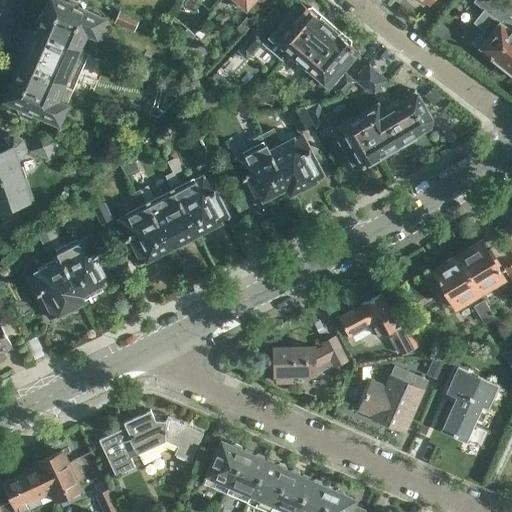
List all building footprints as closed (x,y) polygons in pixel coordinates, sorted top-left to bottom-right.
[(37,25),(36,28),(90,51),(96,38),(98,38),(104,24),(101,23),(103,16),(84,7),(81,1),(78,0),(48,0),(42,13),(39,14),(36,22),(37,25)] [(474,0),(474,1),(484,8),(503,23),(511,11),(511,5),(505,0),(474,0)] [(276,41),(275,42),(288,53),(319,17),(316,15),(317,11),(311,6),(307,7),(299,1),(298,1),(298,2),(270,35),(276,41)] [(256,29),(236,49),(246,58),(265,38),(264,36),(282,15),(275,8),(256,29)] [(473,21),(484,30),(481,34),(479,33),(472,42),(506,69),(508,66),(511,69),(511,28),(511,30),(503,23),(484,8),(473,21)] [(140,18),(120,9),(114,22),(134,31),(140,18)] [(236,29),(241,33),(242,35),(253,22),(247,16),(236,29)] [(319,17),(288,53),(308,70),(339,34),(331,28),(332,23),(325,18),(320,19),(319,17)] [(31,40),(21,64),(74,88),(90,51),(36,28),(35,30),(32,31),(29,37),(31,40)] [(340,35),(339,34),(308,70),(319,79),(320,78),(328,84),(330,82),(334,86),(334,89),(340,94),(344,94),(356,80),(342,69),(356,51),(357,51),(358,50),(350,44),(351,39),(345,34),(340,35)] [(66,85),(21,64),(20,67),(16,68),(13,75),(15,78),(6,98),(7,99),(8,102),(17,106),(20,104),(23,111),(32,116),(39,112),(59,121),(63,113),(65,114),(70,103),(68,101),(74,88),(66,85)] [(369,64),(356,80),(365,88),(378,71),(369,64)] [(378,71),(365,88),(373,95),(375,97),(385,85),(389,80),(378,71)] [(406,92),(393,99),(385,85),(375,97),(376,100),(380,106),(401,142),(405,140),(409,142),(416,138),(415,134),(429,126),(431,117),(415,89),(409,92),(407,90),(406,91),(406,92)] [(175,87),(167,88),(168,97),(176,96),(175,87)] [(426,96),(435,105),(444,96),(435,87),(426,96)] [(243,105),(250,111),(250,110),(251,111),(259,101),(252,94),(243,105)] [(380,106),(376,100),(355,113),(379,155),(388,150),(391,152),(398,148),(398,144),(401,142),(380,106)] [(318,102),(306,107),(313,122),(316,127),(328,121),(318,102)] [(289,111),(294,120),(299,130),(306,126),(297,108),(289,111)] [(355,113),(331,127),(356,168),(366,163),(369,165),(376,161),(376,157),(379,155),(355,113)] [(63,125),(57,140),(77,149),(83,135),(63,125)] [(262,133),(269,147),(288,185),(291,191),(323,175),(301,133),(296,136),(295,134),(290,137),(281,141),(275,128),(262,133)] [(30,150),(35,152),(49,158),(57,140),(38,131),(30,150)] [(0,207),(18,201),(20,204),(32,200),(32,199),(34,198),(34,196),(27,175),(26,175),(20,159),(23,158),(28,149),(27,148),(26,148),(23,138),(14,133),(3,137),(0,143),(0,150),(0,152),(0,151),(0,207)] [(242,172),(257,201),(288,185),(269,147),(262,133),(250,140),(254,149),(235,159),(237,163),(235,164),(240,173),(242,172)] [(129,149),(116,157),(120,165),(126,174),(139,167),(129,149)] [(174,172),(182,169),(176,156),(175,156),(171,150),(167,153),(170,159),(167,160),(174,172)] [(168,176),(174,187),(197,232),(202,229),(205,230),(212,226),(214,223),(228,216),(205,174),(195,179),(194,177),(193,177),(181,183),(176,172),(168,176)] [(140,189),(147,201),(170,246),(197,232),(174,187),(154,197),(148,185),(140,189)] [(139,205),(129,210),(130,213),(117,220),(139,262),(153,255),(156,255),(163,252),(166,248),(170,246),(147,201),(140,189),(133,193),(139,205)] [(112,218),(105,203),(94,208),(102,224),(112,218)] [(89,235),(82,239),(81,236),(77,239),(76,237),(66,243),(64,240),(62,241),(58,234),(62,231),(55,218),(44,225),(55,246),(58,252),(79,293),(111,277),(96,248),(98,247),(93,238),(91,239),(89,235)] [(511,226),(509,222),(498,229),(511,250),(511,249),(511,226)] [(55,246),(44,225),(35,230),(48,251),(52,249),(55,246)] [(460,252),(456,254),(479,291),(493,283),(495,285),(506,279),(496,263),(498,261),(490,248),(488,249),(481,238),(469,247),(467,244),(459,249),(460,252)] [(59,256),(41,266),(42,269),(30,275),(51,317),(83,301),(79,293),(58,252),(57,252),(56,252),(59,256)] [(479,291),(456,254),(432,268),(444,287),(440,290),(449,304),(452,301),(455,306),(479,291)] [(408,321),(401,326),(382,291),(362,302),(362,303),(339,315),(349,334),(373,322),(380,336),(390,332),(402,354),(423,350),(420,345),(421,345),(408,321)] [(484,300),(475,305),(485,322),(495,317),(484,300)] [(0,359),(4,357),(0,349),(0,341),(8,337),(0,321),(0,359)] [(274,373),(277,373),(277,381),(292,380),(292,372),(315,372),(315,365),(330,357),(334,364),(347,359),(335,335),(323,342),(324,345),(315,349),(315,346),(273,347),(274,373)] [(511,351),(502,353),(511,366),(511,351)] [(447,360),(436,355),(433,364),(443,368),(447,360)] [(386,386),(371,380),(359,409),(374,415),(373,417),(404,430),(428,377),(397,363),(386,386)] [(466,439),(467,438),(481,444),(488,429),(474,422),(482,403),(488,406),(497,385),(460,368),(449,391),(460,396),(445,429),(466,439)] [(116,474),(119,473),(135,464),(131,455),(139,452),(143,459),(160,452),(155,444),(165,439),(178,445),(175,453),(189,459),(192,460),(204,432),(168,416),(166,419),(156,418),(151,408),(123,420),(126,425),(99,437),(116,474)] [(222,440),(206,475),(203,482),(226,492),(229,486),(245,450),(243,449),(241,445),(235,442),(231,444),(222,440)] [(64,449),(38,461),(52,489),(56,500),(82,488),(78,478),(83,476),(75,458),(69,460),(64,449)] [(245,450),(229,486),(226,492),(234,496),(237,489),(251,495),(267,460),(265,459),(263,455),(258,452),(254,454),(245,450)] [(267,460),(251,495),(248,502),(270,511),(273,505),(289,469),(287,468),(285,464),(280,462),(276,464),(267,460)] [(5,481),(10,493),(0,497),(0,511),(16,511),(41,500),(39,495),(52,489),(38,461),(33,463),(34,466),(5,481)] [(289,469),(273,505),(270,511),(271,511),(296,511),(311,479),(301,475),(299,470),(294,468),(290,470),(289,469)] [(311,479),(296,511),(322,511),(333,488),(323,484),(321,480),(315,477),(312,479),(311,479)] [(119,483),(114,485),(119,495),(123,493),(119,483)] [(364,511),(365,510),(352,504),(355,498),(345,494),(344,490),(338,487),(334,489),(333,488),(322,511),(364,511)] [(96,494),(104,511),(120,511),(109,488),(96,494)]
